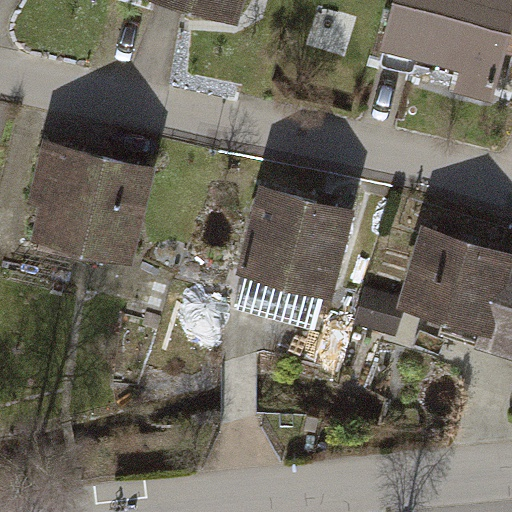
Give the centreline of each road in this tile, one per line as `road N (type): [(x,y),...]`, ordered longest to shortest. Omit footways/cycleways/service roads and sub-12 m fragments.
road 1 (residential): [(511,193),(0,78)]
road 2 (residential): [(147,511),(511,475)]
